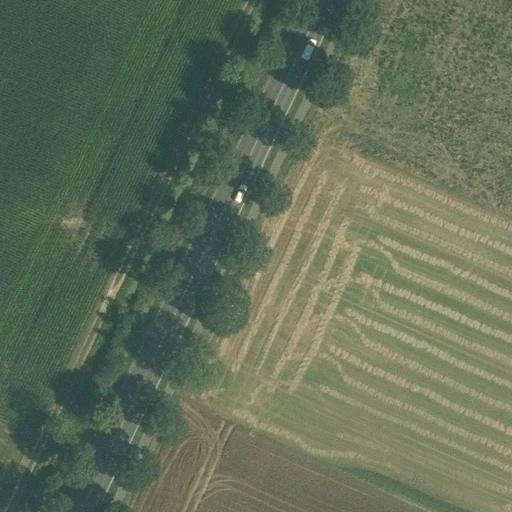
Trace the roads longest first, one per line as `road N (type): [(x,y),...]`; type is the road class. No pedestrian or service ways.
road 1 (track): [(245,0),(2,511)]
road 2 (primary): [(93,511),(336,0)]
